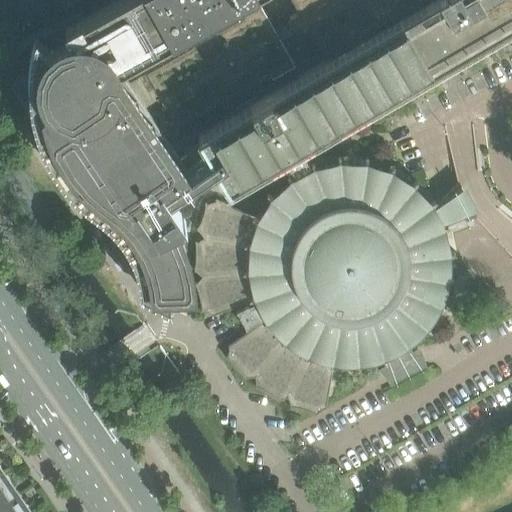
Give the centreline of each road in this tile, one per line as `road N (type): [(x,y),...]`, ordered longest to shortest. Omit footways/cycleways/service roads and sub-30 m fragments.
road 1 (secondary): [(145,511),(1,302)]
road 2 (secondary): [(0,363),(104,511)]
